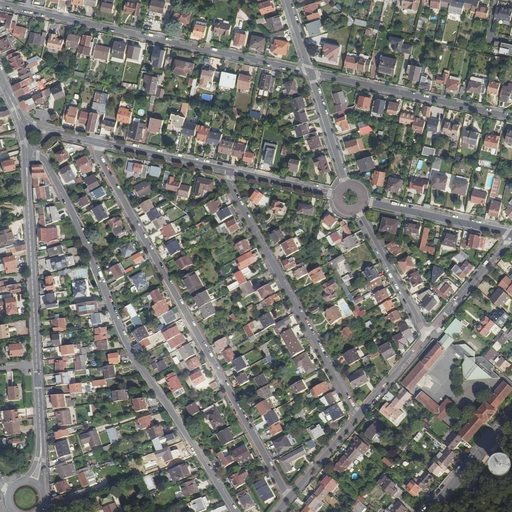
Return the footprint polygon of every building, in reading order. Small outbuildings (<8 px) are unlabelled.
[(153,0),(151,10),(164,13),(166,3),(153,0)] [(274,5),(272,5),(270,0),(260,4),(263,14),(275,10),(274,5)] [(403,0),(402,5),(408,6),(408,8),(418,10),(419,0),(403,0)] [(441,5),(441,0),(431,0),(430,7),(440,9),(441,5)] [(459,2),(456,1),(451,0),(450,7),(449,10),(463,14),(463,12),(464,7),(465,3),(459,2)] [(464,7),(466,7),(473,9),(472,11),(477,12),(478,7),(479,2),(471,0),(465,0),(465,3),(464,7)] [(102,10),(112,13),(114,5),(100,1),(99,6),(103,7),(102,10)] [(126,3),(124,13),(133,14),(133,16),(138,17),(141,4),(139,4),(136,3),(135,5),(126,3)] [(320,15),(316,3),(305,6),(309,22),(319,19),(318,16),(320,15)] [(511,22),(511,20),(511,8),(497,6),(495,18),(511,22)] [(484,9),(478,7),(477,12),(476,14),(475,18),(485,21),(488,11),(484,10),(484,9)] [(192,14),(177,10),(175,18),(179,19),(179,21),(189,23),(192,14)] [(0,36),(10,32),(9,31),(10,29),(12,22),(13,17),(0,13),(0,18),(7,20),(6,23),(4,23),(0,25),(0,36)] [(280,15),(267,19),(270,26),(274,25),(275,29),(284,27),(280,15)] [(351,25),(355,19),(349,16),(346,22),(351,25)] [(320,19),(308,23),(312,35),(321,31),(319,26),(322,25),(320,19)] [(205,37),(208,23),(198,21),(194,35),(205,37)] [(224,35),(229,36),(232,25),(217,21),(215,31),(224,33),(224,35)] [(12,22),(10,29),(10,31),(14,32),(13,35),(25,38),(27,28),(16,26),(16,23),(12,22)] [(286,34),(284,30),(269,35),(268,39),(281,35),(286,34)] [(32,32),(29,42),(38,44),(39,41),(36,40),(38,34),(32,32)] [(240,45),(240,44),(245,44),(247,36),(237,33),(235,44),(240,45)] [(377,33),(374,46),(381,48),(384,35),(377,33)] [(59,51),(61,51),(63,40),(55,38),(55,36),(50,34),(47,48),(48,48),(59,51)] [(498,34),(497,41),(507,43),(508,36),(498,34)] [(66,46),(78,49),(79,46),(81,37),(76,36),(76,37),(69,35),(66,46)] [(78,49),(78,52),(91,56),(92,49),(90,49),(93,37),(84,35),(82,47),(79,46),(78,49)] [(252,35),(250,46),(257,48),(257,49),(262,50),(265,38),(252,35)] [(13,48),(7,37),(0,40),(0,46),(3,53),(13,48)] [(412,53),(413,45),(404,44),(405,39),(390,37),(389,50),(412,53)] [(91,56),(91,57),(108,61),(111,49),(103,47),(103,49),(97,48),(98,41),(94,40),(92,49),(91,56)] [(275,42),(273,52),(281,53),(286,54),(287,51),(288,43),(276,40),(275,42)] [(112,57),(124,59),(127,46),(115,43),(112,57)] [(326,43),(322,61),(337,64),(340,46),(326,43)] [(511,55),(511,44),(502,43),(501,54),(511,55)] [(141,48),(130,46),(128,58),(139,60),(141,48)] [(33,62),(36,60),(34,57),(31,58),(26,49),(22,51),(29,63),(33,62)] [(153,59),(154,59),(153,65),(160,67),(162,61),(165,51),(154,49),(153,52),(154,53),(153,59)] [(16,51),(9,55),(12,63),(11,63),(14,70),(19,68),(26,65),(21,54),(17,55),(16,51)] [(345,65),(357,68),(359,58),(347,55),(345,65)] [(363,58),(359,57),(359,58),(357,68),(365,70),(365,69),(369,70),(371,60),(368,59),(363,58)] [(382,57),(379,71),(386,72),(386,71),(394,73),(397,60),(382,57)] [(180,74),(186,75),(187,72),(192,73),(194,64),(176,60),(173,72),(179,74),(180,74)] [(26,65),(19,68),(23,79),(33,75),(28,64),(26,65)] [(409,64),(406,77),(410,77),(410,79),(418,81),(419,76),(412,74),(410,74),(411,72),(412,72),(414,65),(409,64)] [(220,83),(222,74),(215,72),(216,70),(204,68),(202,79),(202,80),(201,86),(212,88),(213,81),(220,83)] [(62,74),(65,81),(72,77),(73,72),(64,74),(62,74)] [(220,83),(220,86),(234,88),(237,76),(222,73),(222,74),(220,83)] [(437,82),(447,85),(450,73),(448,73),(448,74),(445,74),(444,78),(438,77),(437,82)] [(261,88),(269,89),(272,76),(264,74),(261,88)] [(252,77),(240,75),(238,87),(249,90),(252,77)] [(150,76),(147,91),(155,92),(158,78),(150,76)] [(33,82),(31,77),(13,85),(15,91),(18,96),(39,86),(37,80),(33,82)] [(468,91),(480,93),(484,94),(486,86),(482,85),(483,79),(473,77),(471,78),(470,82),(468,91)] [(427,79),(426,83),(421,81),(420,86),(430,89),(432,80),(427,79)] [(449,79),(447,89),(457,91),(460,82),(449,79)] [(286,84),(290,95),(298,91),(294,81),(286,84)] [(490,81),(488,92),(491,92),(491,93),(495,94),(495,93),(498,94),(500,83),(490,81)] [(137,86),(122,82),(121,88),(124,89),(136,92),(137,86)] [(508,87),(503,85),(500,100),(508,101),(509,97),(511,97),(511,83),(509,83),(508,87)] [(62,85),(55,89),(57,95),(56,95),(58,99),(66,95),(64,91),(65,90),(62,85)] [(159,88),(157,96),(163,98),(165,89),(159,88)] [(35,102),(36,105),(46,100),(42,91),(20,101),(22,105),(25,110),(26,110),(28,111),(29,110),(31,109),(29,105),(35,102)] [(342,110),(343,115),(345,114),(348,113),(350,113),(349,109),(347,109),(342,92),(334,94),(338,105),(335,106),(337,111),(342,110)] [(88,132),(96,133),(97,127),(99,127),(100,121),(98,121),(100,112),(106,113),(108,104),(104,103),(105,97),(99,96),(98,102),(95,101),(92,112),(89,129),(88,132)] [(292,99),(296,111),(305,108),(307,107),(303,96),(292,99)] [(365,96),(365,98),(360,97),(358,107),(369,109),(372,98),(365,96)] [(375,107),(384,109),(385,106),(385,104),(386,101),(377,99),(375,107)] [(390,101),(388,111),(397,113),(399,104),(390,101)] [(76,123),(80,108),(70,106),(69,109),(66,108),(64,118),(67,119),(67,121),(76,123)] [(429,116),(431,107),(425,106),(423,115),(429,116)] [(117,121),(131,124),(133,110),(119,108),(117,121)] [(299,124),(308,121),(309,121),(305,108),(296,111),(294,111),(299,124)] [(89,129),(92,112),(83,111),(81,122),(87,123),(86,128),(89,129)] [(186,117),(185,122),(194,124),(195,119),(197,120),(198,116),(191,114),(191,113),(187,112),(186,117)] [(415,115),(402,112),(399,124),(413,127),(415,117),(415,115)] [(185,122),(186,117),(181,116),(182,115),(174,113),(172,119),(174,119),(173,122),(176,123),(175,126),(179,127),(179,129),(183,130),(185,122)] [(348,113),(345,114),(346,116),(337,119),(337,120),(336,120),(337,124),(338,124),(339,124),(341,124),(343,130),(351,128),(350,123),(348,124),(348,122),(351,121),(348,113)] [(213,116),(212,121),(224,124),(225,118),(222,118),(222,116),(218,115),(217,117),(213,116)] [(165,119),(152,117),(150,130),(151,130),(157,131),(159,132),(160,130),(163,131),(165,119)] [(413,127),(413,128),(416,129),(417,130),(417,132),(418,133),(421,133),(423,132),(425,121),(420,120),(421,118),(415,117),(413,127)] [(429,118),(426,129),(436,132),(439,120),(429,118)] [(104,119),(103,127),(106,128),(106,129),(115,131),(117,122),(104,119)] [(311,131),(308,121),(299,124),(295,126),(298,136),(304,134),(306,138),(308,138),(319,134),(318,129),(311,131)] [(446,121),(443,133),(457,136),(460,124),(456,123),(453,125),(449,123),(449,121),(446,121)] [(142,138),(145,128),(146,124),(136,122),(135,127),(130,126),(128,135),(142,138)] [(362,134),(374,130),(369,126),(360,128),(362,134)] [(466,130),(464,141),(469,142),(468,143),(477,145),(480,133),(472,131),(471,130),(467,129),(466,130)] [(276,132),(274,131),(272,132),(272,136),(273,137),(272,138),(280,145),(285,141),(279,135),(280,135),(276,132)] [(319,134),(308,138),(311,149),(322,145),(319,134)] [(500,136),(495,135),(495,136),(491,135),(487,134),(484,145),(492,147),(497,148),(498,148),(500,137),(500,136)] [(220,150),(233,153),(235,143),(235,142),(222,139),(220,150)] [(350,153),(360,150),(357,140),(347,143),(350,153)] [(247,145),(235,143),(233,153),(232,154),(238,155),(245,157),(246,152),(247,145)] [(282,154),(288,155),(290,144),(285,143),(284,150),(282,150),(282,154)] [(62,164),(71,159),(66,150),(57,155),(62,164)] [(255,154),(246,152),(245,157),(244,160),(253,162),(253,159),(255,160),(256,156),(254,155),(255,154)] [(317,165),(319,164),(320,163),(321,166),(320,167),(322,173),(330,170),(326,155),(315,158),(317,165)] [(362,172),(374,168),(372,161),(374,160),(372,155),(360,159),(361,164),(360,164),(361,169),(362,172)] [(84,173),(92,168),(86,157),(78,162),(84,173)] [(435,157),(433,169),(440,170),(442,158),(435,157)] [(291,159),(289,170),(298,172),(300,161),(291,159)] [(11,160),(1,162),(4,171),(13,169),(11,160)] [(134,172),(142,174),(144,166),(136,164),(135,167),(134,172)] [(46,187),(51,184),(42,165),(33,166),(33,177),(33,178),(38,178),(42,177),(46,187)] [(68,182),(76,178),(69,166),(61,171),(68,182)] [(152,167),(150,173),(150,175),(159,177),(161,169),(152,167)] [(171,172),(166,171),(163,183),(163,186),(167,187),(167,189),(179,191),(180,184),(174,182),(174,178),(170,177),(171,172)] [(373,183),(383,186),(386,173),(376,171),(375,174),(373,174),(372,178),(374,178),(373,183)] [(101,187),(94,174),(85,180),(89,188),(86,190),(89,194),(101,187)] [(437,187),(440,188),(445,189),(448,177),(434,174),(432,186),(437,187)] [(500,177),(494,176),(492,187),(493,188),(490,198),(495,199),(500,177)] [(423,187),(427,188),(429,181),(412,177),(409,187),(417,189),(416,192),(422,193),(423,187)] [(401,188),(403,180),(391,178),(388,190),(399,192),(400,188),(401,188)] [(457,192),(461,192),(466,194),(469,182),(455,179),(452,190),(457,192)] [(36,191),(37,195),(38,202),(51,200),(49,189),(45,189),(44,187),(43,187),(42,186),(39,186),(39,180),(33,181),(34,191),(36,191)] [(206,181),(199,180),(196,195),(202,197),(204,190),(212,192),(214,182),(206,180),(206,181)] [(148,183),(146,182),(139,185),(140,187),(136,189),(139,193),(137,194),(140,198),(153,191),(148,183)] [(191,188),(181,186),(178,196),(189,199),(191,188)] [(103,187),(101,187),(89,194),(90,197),(92,196),(93,197),(96,195),(98,199),(107,194),(103,187)] [(485,203),(487,193),(474,190),(471,201),(475,202),(475,201),(485,203)] [(258,205),(264,196),(257,191),(251,199),(258,205)] [(86,196),(77,201),(81,208),(90,203),(86,196)] [(171,206),(178,211),(180,208),(176,205),(167,198),(160,202),(166,214),(171,212),(171,213),(173,212),(172,211),(171,211),(169,208),(171,206)] [(207,204),(213,215),(221,211),(224,209),(218,198),(207,204)] [(285,204),(275,202),(273,209),(276,210),(275,213),(283,215),(285,204)] [(109,217),(102,204),(96,208),(92,210),(99,223),(109,217)] [(297,212),(312,215),(314,207),(299,204),(297,212)] [(489,214),(498,216),(500,206),(491,204),(489,214)] [(232,215),(228,207),(225,208),(224,209),(221,211),(225,219),(232,215)] [(183,215),(184,217),(188,214),(180,208),(178,211),(183,215)] [(323,222),(331,228),(337,222),(329,215),(323,222)] [(127,234),(125,232),(126,232),(126,231),(126,230),(126,229),(125,229),(124,229),(121,224),(122,224),(119,217),(113,220),(112,219),(109,220),(113,229),(111,229),(117,240),(127,234)] [(226,223),(227,224),(231,232),(240,228),(235,218),(226,223)] [(381,230),(396,234),(398,222),(384,218),(381,230)] [(343,227),(349,238),(353,235),(347,224),(346,225),(343,221),(341,223),(343,227)] [(225,222),(217,227),(219,231),(222,230),(221,228),(227,224),(226,223),(225,222)] [(167,236),(166,236),(168,241),(177,235),(174,229),(176,228),(173,223),(163,228),(167,236)] [(406,231),(420,234),(422,226),(408,224),(406,231)] [(0,231),(0,246),(13,242),(9,229),(0,231)] [(40,237),(40,240),(46,240),(46,229),(39,230),(40,234),(38,234),(38,237),(40,237)] [(271,234),(274,238),(277,236),(280,241),(285,238),(282,232),(280,229),(271,234)] [(334,243),(341,239),(338,233),(331,236),(334,243)] [(482,235),(472,233),(471,236),(469,235),(468,237),(467,237),(467,239),(470,239),(469,245),(467,245),(467,244),(463,243),(462,248),(468,249),(469,247),(482,250),(485,238),(481,237),(482,235)] [(349,238),(339,243),(345,254),(360,246),(356,239),(357,238),(355,234),(353,235),(349,238)] [(385,234),(379,237),(385,247),(388,245),(390,244),(385,234)] [(442,244),(456,247),(458,237),(445,234),(442,244)] [(294,238),(282,244),(289,257),(300,250),(294,238)] [(182,250),(177,239),(167,245),(172,255),(182,250)] [(326,250),(320,239),(317,241),(323,252),(326,250)] [(50,242),(52,248),(60,246),(58,240),(50,242)] [(241,254),(251,249),(246,240),(236,245),(241,254)] [(390,244),(388,245),(392,253),(394,252),(397,256),(404,252),(401,248),(399,249),(395,241),(390,244)] [(130,242),(120,247),(125,257),(136,251),(131,243),(130,243),(130,242)] [(0,256),(12,253),(16,252),(24,250),(24,245),(9,249),(10,250),(2,252),(0,253),(0,256)] [(62,246),(60,246),(52,248),(48,249),(51,257),(59,255),(64,254),(62,246)] [(463,251),(460,254),(466,258),(467,259),(470,256),(463,251)] [(13,258),(17,256),(16,252),(12,253),(12,256),(2,259),(5,271),(16,268),(13,258)] [(246,267),(256,261),(251,252),(246,255),(249,259),(243,262),(246,267)] [(133,257),(137,264),(143,260),(142,258),(143,257),(141,253),(133,257)] [(462,263),(466,258),(460,254),(460,253),(453,256),(462,263)] [(64,254),(59,255),(60,257),(47,260),(48,264),(49,267),(50,270),(68,266),(75,265),(73,256),(69,257),(66,258),(65,256),(65,254),(64,254)] [(183,269),(185,273),(193,269),(190,266),(192,264),(187,255),(176,261),(179,266),(180,265),(182,270),(183,269)] [(343,255),(329,263),(333,270),(335,273),(341,284),(353,278),(351,274),(350,274),(342,278),(337,270),(340,268),(337,264),(345,259),(343,255)] [(411,255),(399,261),(405,273),(417,267),(411,255)] [(263,259),(246,268),(249,274),(242,278),(245,283),(249,281),(250,280),(258,276),(255,269),(265,264),(263,259)] [(289,271),(295,268),(298,266),(296,262),(291,264),(289,259),(284,262),(289,271)] [(474,267),(468,262),(457,274),(464,279),(474,267)] [(117,280),(126,276),(121,263),(111,267),(117,280)] [(309,274),(303,263),(298,266),(295,268),(297,271),(294,273),(298,280),(309,274)] [(374,266),(365,271),(370,282),(380,277),(374,266)] [(316,284),(335,273),(333,270),(325,275),(321,267),(310,273),(316,284)] [(435,267),(434,281),(436,283),(445,273),(441,268),(435,267)] [(197,270),(195,271),(204,286),(205,285),(197,270)] [(204,286),(195,271),(184,277),(189,286),(190,285),(193,292),(204,286)] [(425,283),(419,271),(409,276),(415,288),(425,283)] [(145,281),(144,279),(143,278),(144,277),(141,272),(131,278),(134,284),(138,291),(148,286),(145,281)] [(48,290),(55,289),(53,276),(47,277),(48,284),(47,284),(48,290)] [(335,278),(322,285),(327,293),(323,296),(327,303),(338,297),(334,290),(340,287),(335,278)] [(384,284),(381,278),(367,285),(370,289),(376,286),(377,287),(384,284)] [(501,285),(502,286),(508,292),(511,287),(511,283),(511,282),(511,281),(510,280),(510,281),(507,279),(501,285)] [(77,288),(74,289),(75,298),(90,296),(88,281),(76,282),(77,288)] [(238,281),(228,286),(231,291),(240,286),(238,281)] [(245,283),(240,286),(246,297),(254,293),(251,287),(252,286),(249,281),(245,283)] [(454,291),(444,281),(438,288),(449,297),(454,291)] [(8,285),(0,286),(0,288),(0,290),(9,288),(10,292),(19,290),(18,286),(16,286),(16,284),(8,285)] [(269,284),(258,290),(263,298),(274,293),(269,284)] [(236,288),(231,291),(234,297),(239,294),(236,288)] [(164,301),(165,300),(163,296),(162,297),(162,295),(161,294),(158,289),(150,294),(156,305),(164,301)] [(386,289),(375,295),(380,303),(390,297),(386,289)] [(503,306),(511,297),(500,289),(490,300),(501,309),(503,306)] [(212,301),(206,290),(195,296),(201,307),(202,307),(210,302),(212,301)] [(12,297),(12,293),(0,295),(0,303),(3,303),(5,313),(15,312),(13,297),(12,297)] [(281,303),(276,295),(265,301),(270,310),(281,303)] [(357,305),(364,301),(361,296),(354,299),(357,305)] [(438,303),(431,297),(430,298),(428,297),(427,299),(428,300),(423,305),(429,310),(432,310),(438,303)] [(396,307),(392,300),(384,304),(389,311),(396,307)] [(98,313),(96,301),(71,305),(70,305),(70,311),(78,310),(79,316),(98,313)] [(155,306),(160,316),(162,315),(170,311),(168,309),(164,301),(156,305),(155,306)] [(216,313),(210,302),(202,307),(206,313),(204,314),(207,319),(216,313)] [(127,317),(134,313),(133,311),(134,311),(132,307),(131,308),(129,306),(123,309),(127,317)] [(325,312),(328,315),(329,318),(328,319),(331,324),(342,317),(335,306),(325,312)] [(176,319),(171,310),(170,311),(162,315),(167,324),(176,319)] [(398,311),(390,315),(394,323),(402,319),(398,311)] [(510,316),(503,311),(499,316),(497,313),(492,318),(501,326),(506,321),(510,316)] [(270,312),(262,317),(268,328),(275,324),(271,318),(273,317),(270,312)] [(289,316),(283,320),(284,321),(277,325),(278,327),(275,329),(278,335),(288,329),(286,325),(292,322),(289,316)] [(489,332),(496,324),(488,317),(482,323),(484,324),(478,331),(485,337),(486,336),(487,337),(491,333),(489,332)] [(66,318),(52,320),(53,326),(55,326),(55,330),(67,329),(66,318)] [(447,334),(453,339),(465,325),(462,322),(458,319),(446,333),(447,334)] [(254,321),(249,324),(255,335),(264,330),(261,325),(257,327),(256,325),(254,321)] [(407,323),(406,324),(400,327),(403,333),(406,339),(414,335),(407,323)] [(255,335),(249,324),(243,327),(250,338),(255,335)] [(150,336),(144,325),(134,330),(140,342),(142,341),(150,336)] [(511,325),(511,326),(505,333),(503,335),(508,339),(511,342),(511,325)] [(98,334),(96,335),(97,341),(98,341),(107,340),(108,340),(107,333),(108,333),(108,326),(97,328),(98,334)] [(346,339),(357,334),(355,330),(353,331),(352,329),(350,330),(348,327),(342,331),(346,339)] [(266,329),(264,330),(255,335),(256,337),(268,331),(266,329)] [(298,340),(292,329),(282,334),(288,345),(298,340)] [(499,340),(503,335),(505,333),(503,331),(497,338),(499,340)] [(321,338),(324,342),(336,336),(335,334),(333,332),(321,338)] [(406,339),(403,333),(394,338),(400,349),(405,346),(404,345),(408,342),(406,339)] [(54,335),(56,345),(63,344),(61,334),(54,335)] [(185,341),(181,334),(168,341),(172,349),(176,347),(177,350),(179,349),(188,344),(186,341),(185,341)] [(442,348),(446,350),(446,351),(450,346),(456,351),(455,352),(464,360),(465,359),(466,361),(463,365),(464,381),(470,381),(470,380),(468,380),(467,377),(473,370),(468,365),(467,356),(465,355),(464,355),(456,349),(456,346),(455,346),(452,344),(455,340),(453,339),(447,334),(440,342),(444,346),(442,348)] [(499,340),(498,341),(503,345),(508,339),(503,335),(499,340)] [(155,345),(150,336),(142,341),(148,351),(151,349),(151,348),(155,345)] [(226,336),(224,338),(224,339),(216,343),(221,353),(229,348),(228,345),(230,344),(226,336)] [(372,339),(365,343),(372,354),(378,350),(372,339)] [(108,349),(107,340),(98,341),(98,342),(95,342),(96,347),(98,347),(99,350),(108,349)] [(288,345),(294,357),(305,351),(298,340),(288,345)] [(423,377),(446,350),(442,348),(444,346),(440,342),(439,341),(414,370),(423,377)] [(390,343),(380,348),(387,360),(397,354),(390,343)] [(19,344),(15,344),(12,344),(8,345),(8,347),(9,351),(9,355),(21,354),(19,344)] [(75,344),(56,346),(56,351),(63,350),(64,355),(76,353),(75,344)] [(179,349),(185,360),(187,359),(196,354),(193,350),(192,350),(188,344),(179,349)] [(489,361),(484,357),(483,356),(476,358),(475,352),(467,345),(456,346),(456,349),(464,355),(465,355),(467,356),(468,365),(473,370),(467,377),(468,380),(470,380),(470,381),(488,379),(488,378),(490,376),(493,379),(500,378),(500,376),(493,370),(493,369),(495,369),(495,367),(489,361)] [(90,346),(82,348),(83,355),(85,354),(90,354),(91,354),(90,346)] [(231,348),(223,353),(229,364),(231,363),(237,359),(231,348)] [(361,360),(355,348),(345,354),(352,365),(361,360)] [(372,354),(370,355),(372,359),(380,354),(378,350),(372,354)] [(489,352),(484,357),(489,361),(493,356),(489,352)] [(302,364),(308,374),(316,370),(307,353),(294,360),(298,367),(299,366),(302,364)] [(109,358),(110,366),(113,365),(115,365),(117,365),(117,362),(119,362),(118,354),(109,355),(109,356),(107,356),(107,359),(109,358)] [(164,361),(171,357),(170,354),(162,358),(163,359),(152,365),(154,369),(157,368),(159,371),(167,367),(164,361)] [(231,363),(237,374),(251,366),(244,355),(237,359),(231,363)] [(68,357),(48,359),(49,364),(56,363),(57,371),(60,370),(65,370),(65,367),(68,367),(67,361),(69,361),(68,357)] [(508,369),(511,365),(503,357),(497,365),(504,371),(507,368),(508,369)] [(192,371),(201,366),(197,358),(189,362),(187,363),(191,371),(192,371)] [(185,360),(180,363),(183,369),(187,367),(186,366),(187,363),(189,362),(187,359),(185,360)] [(206,366),(204,364),(201,366),(192,371),(193,373),(206,366)] [(302,364),(299,366),(304,376),(308,374),(302,364)] [(115,378),(113,365),(110,366),(104,367),(105,379),(106,379),(115,378)] [(359,371),(360,372),(349,378),(354,387),(361,384),(362,385),(368,381),(362,369),(359,371)] [(414,387),(423,377),(414,370),(406,380),(414,387)] [(69,371),(58,373),(60,385),(71,384),(69,371)] [(240,380),(242,385),(255,378),(252,373),(250,375),(248,371),(239,376),(241,379),(240,380)] [(197,386),(206,382),(201,372),(194,376),(197,381),(193,383),(195,386),(197,386)] [(264,373),(255,378),(258,384),(267,379),(264,373)] [(303,380),(292,386),(297,394),(307,389),(303,380)] [(411,391),(414,387),(406,380),(403,383),(411,391)] [(463,439),(467,442),(485,421),(487,422),(497,411),(495,410),(511,389),(511,387),(505,381),(459,436),(463,439)] [(325,382),(314,388),(319,396),(329,390),(325,382)] [(71,384),(72,393),(84,391),(82,383),(71,384)] [(267,385),(258,391),(264,402),(265,401),(271,397),(273,396),(267,385)] [(14,386),(4,387),(5,400),(15,400),(14,386)] [(403,392),(401,394),(397,398),(404,404),(405,405),(413,395),(404,388),(401,391),(403,392)] [(115,401),(126,400),(126,393),(125,390),(114,390),(115,401)] [(339,396),(336,390),(321,398),(326,407),(338,401),(337,397),(339,396)] [(422,391),(416,398),(435,415),(442,421),(446,417),(441,412),(439,414),(437,412),(441,407),(422,391)] [(67,407),(65,394),(53,394),(55,409),(67,407)] [(281,398),(278,394),(273,396),(271,397),(274,402),(281,398)] [(145,398),(133,399),(136,412),(147,409),(145,398)] [(397,398),(394,401),(401,408),(404,404),(397,398)] [(441,412),(446,417),(456,405),(449,399),(441,407),(437,412),(439,414),(441,412)] [(292,408),(298,404),(295,400),(289,404),(292,408)] [(265,402),(265,401),(264,402),(259,404),(261,408),(260,409),(264,416),(268,414),(272,412),(271,411),(272,410),(270,406),(269,407),(266,402),(265,402)] [(401,408),(394,401),(392,404),(399,410),(401,408)] [(192,416),(200,412),(195,403),(187,407),(192,416)] [(403,414),(399,410),(392,404),(390,406),(387,403),(380,411),(390,419),(392,417),(397,421),(403,414)] [(338,404),(324,411),(331,424),(345,416),(341,408),(340,408),(338,404)] [(213,405),(203,411),(204,414),(203,414),(207,420),(209,419),(214,430),(225,424),(216,407),(215,408),(213,405)] [(60,417),(58,417),(59,425),(72,424),(71,410),(59,411),(60,417)] [(270,427),(281,421),(275,410),(272,412),(268,414),(272,421),(264,425),(266,429),(270,427)] [(151,414),(139,418),(141,424),(139,424),(141,429),(152,425),(150,420),(153,420),(151,414)] [(8,426),(9,433),(19,432),(18,420),(5,422),(5,426),(8,426)] [(281,421),(270,427),(274,435),(283,430),(280,423),(281,422),(281,421)] [(365,434),(372,440),(377,434),(381,438),(385,434),(381,430),(384,427),(377,421),(371,428),(372,429),(370,432),(369,431),(365,434)] [(159,425),(148,429),(152,440),(163,436),(159,425)] [(312,438),(313,440),(325,433),(321,426),(312,430),(310,427),(307,429),(312,438)] [(116,436),(113,427),(107,429),(112,444),(118,441),(116,436)] [(57,439),(70,435),(68,428),(56,431),(57,439)] [(228,443),(234,440),(228,428),(218,433),(224,445),(228,443)] [(180,434),(178,430),(164,436),(163,436),(152,440),(157,451),(163,449),(161,443),(163,443),(174,439),(173,436),(180,434)] [(95,431),(89,433),(81,436),(83,444),(89,442),(92,448),(101,444),(97,431),(95,431)] [(414,439),(417,441),(423,435),(420,432),(414,439)] [(449,449),(452,451),(463,439),(459,436),(456,432),(445,445),(449,449)] [(286,435),(275,441),(279,448),(278,449),(280,453),(292,446),(286,435)] [(353,445),(353,446),(361,453),(362,453),(368,446),(356,436),(354,439),(355,440),(356,441),(352,445),(353,445)] [(57,444),(62,463),(66,462),(73,459),(68,440),(57,444)] [(173,454),(176,463),(184,460),(178,445),(171,448),(172,450),(168,452),(169,456),(173,454)] [(245,445),(233,452),(242,468),(254,461),(245,445)] [(348,452),(347,451),(344,454),(346,455),(353,462),(355,460),(361,453),(353,446),(348,452)] [(287,472),(293,468),(290,462),(307,452),(304,447),(280,459),(287,472)] [(449,449),(439,460),(439,461),(447,468),(455,459),(456,460),(459,457),(452,451),(449,449)] [(153,453),(141,458),(143,461),(154,456),(153,453)] [(226,467),(234,462),(230,456),(226,458),(224,455),(220,458),(226,467)] [(344,472),(353,462),(346,455),(337,465),(339,467),(337,469),(341,472),(343,471),(344,472)] [(390,467),(393,463),(385,457),(382,461),(390,467)] [(509,463),(508,462),(507,461),(506,460),(505,460),(503,460),(502,460),(500,460),(499,461),(498,462),(497,463),(496,464),(496,466),(496,467),(496,468),(496,470),(497,471),(498,472),(499,473),(500,474),(502,474),(503,474),(505,474),(506,473),(508,473),(509,472),(509,470),(510,469),(510,467),(510,466),(510,465),(509,463)] [(444,470),(445,471),(447,468),(439,461),(437,464),(436,463),(430,470),(437,477),(441,473),(444,470)] [(68,465),(66,462),(62,463),(57,465),(63,480),(74,476),(69,464),(68,465)] [(190,475),(188,471),(187,471),(185,468),(187,467),(185,463),(169,470),(173,482),(190,475)] [(81,473),(86,486),(88,485),(96,483),(90,469),(81,473)] [(231,477),(238,488),(247,483),(243,478),(249,474),(246,470),(240,473),(240,472),(231,477)] [(416,478),(413,481),(422,489),(425,486),(427,488),(430,484),(429,483),(431,481),(434,477),(427,471),(419,480),(416,478)] [(328,473),(324,477),(326,478),(322,484),(323,485),(330,491),(331,492),(339,482),(328,473)] [(149,475),(143,478),(148,490),(155,487),(149,475)] [(381,486),(393,496),(398,490),(395,487),(397,485),(388,477),(381,486)] [(196,492),(199,492),(194,479),(192,480),(192,481),(182,485),(185,496),(196,492)] [(267,488),(268,487),(264,480),(255,485),(264,502),(274,497),(270,489),(268,490),(267,488)] [(419,493),(422,489),(413,481),(413,480),(407,488),(415,494),(417,491),(419,493)] [(70,491),(67,481),(56,485),(60,495),(70,491)] [(323,485),(314,494),(321,500),(330,491),(323,485)] [(65,507),(92,496),(91,493),(93,493),(92,490),(66,500),(63,503),(65,507)] [(247,509),(255,505),(247,490),(238,495),(241,501),(242,501),(247,509)] [(364,491),(357,498),(358,499),(360,501),(366,493),(364,491)] [(308,505),(313,509),(321,500),(314,494),(306,503),(308,505)] [(76,508),(80,507),(94,501),(92,496),(65,507),(58,509),(58,511),(74,511),(77,511),(76,508)] [(201,497),(192,501),(196,511),(199,511),(206,509),(201,497)] [(118,511),(114,500),(102,504),(105,511),(118,511)] [(242,501),(241,501),(240,502),(245,511),(248,511),(256,508),(255,505),(247,509),(242,501)] [(399,501),(391,510),(392,511),(404,511),(407,509),(399,501)]
